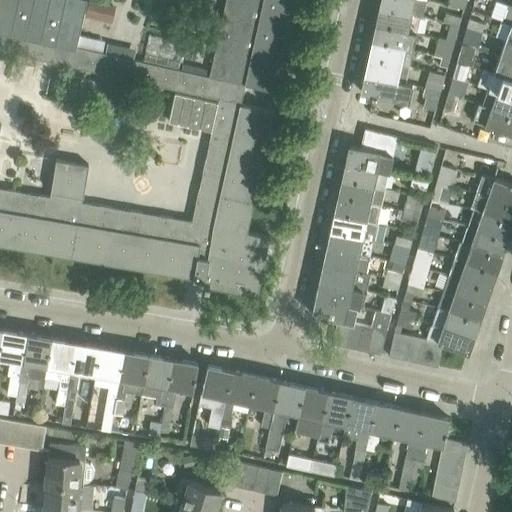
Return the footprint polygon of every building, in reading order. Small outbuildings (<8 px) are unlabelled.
[(0,0),(0,28),(74,45),(73,46),(75,46),(76,43),(86,0),(0,0)] [(76,43),(75,46),(222,79),(223,79),(223,78),(242,82),(278,90),(278,89),(275,89),(282,59),(284,60),(284,59),(282,58),(288,29),(291,30),(291,29),(288,28),(294,0),(224,0),(208,72),(76,43)] [(113,20),(117,4),(101,0),(95,0),(92,15),(113,20)] [(380,0),(379,7),(418,16),(421,16),(425,0),(380,0)] [(463,8),(465,0),(448,0),(448,5),(463,8)] [(511,5),(507,4),(502,20),(510,23),(511,23),(511,5)] [(415,32),(418,16),(379,7),(375,24),(415,32)] [(454,24),(458,25),(461,15),(446,11),(443,21),(451,23),(454,24)] [(469,17),(466,27),(483,31),(485,22),(469,17)] [(454,24),(451,23),(446,40),(453,42),(458,25),(454,24)] [(375,24),(372,40),(411,49),(415,32),(375,24)] [(478,49),(483,31),(466,27),(461,44),(476,48),(478,49)] [(81,33),(79,43),(104,48),(106,39),(81,33)] [(453,42),(446,40),(439,38),(434,54),(442,56),(449,58),(453,42)] [(511,41),(504,39),(499,55),(511,60),(511,41)] [(407,66),(411,49),(372,40),(368,58),(407,66)] [(461,44),(457,60),(471,64),(473,65),(476,57),(473,56),(476,48),(461,44)] [(511,60),(499,55),(493,71),(511,77),(511,60)] [(442,56),(440,65),(446,67),(449,58),(442,56)] [(368,58),(364,74),(403,83),(404,81),(407,66),(368,58)] [(457,60),(452,77),(465,81),(471,64),(457,60)] [(511,77),(493,71),(487,88),(511,96),(511,77)] [(364,74),(361,91),(371,93),(371,94),(372,94),(376,95),(376,94),(392,98),(392,97),(408,102),(411,85),(412,83),(404,81),(403,83),(364,74)] [(426,79),(424,86),(440,91),(442,83),(426,79)] [(449,85),(447,93),(460,97),(463,98),(465,89),(449,85)] [(424,86),(422,95),(426,96),(423,106),(435,109),(440,91),(424,86)] [(478,102),(478,103),(511,114),(511,96),(487,88),(482,103),(478,102)] [(0,243),(186,275),(204,278),(203,285),(204,285),(257,294),(264,260),(265,253),(267,248),(267,245),(269,236),(246,231),(244,230),(250,201),(253,201),(253,200),(251,200),(257,170),(260,171),(260,170),(257,170),(264,140),(266,141),(266,140),(264,140),(270,110),(273,111),(273,110),(238,102),(218,98),(217,101),(174,91),(168,120),(211,129),(209,140),(219,143),(215,160),(205,158),(202,171),(213,173),(209,190),(198,188),(192,219),(190,219),(189,229),(171,226),(173,216),(160,214),(158,224),(140,221),(142,210),(82,200),(88,163),(56,158),(50,195),(8,188),(6,198),(0,197),(0,126),(1,124),(0,123),(0,243)] [(447,93),(442,111),(456,108),(460,97),(447,93)] [(511,132),(511,114),(478,103),(472,119),(491,125),(511,132)] [(392,153),(396,135),(365,127),(361,146),(349,143),(345,161),(377,168),(388,170),(392,153)] [(341,178),(373,185),(384,188),(388,170),(377,168),(345,161),(341,178)] [(452,185),(456,168),(440,164),(436,181),(452,185)] [(482,174),(476,190),(488,193),(511,202),(511,181),(509,180),(509,181),(494,176),(482,174)] [(412,185),(425,189),(428,180),(414,176),(412,185)] [(384,188),(373,185),(341,178),(338,194),(381,204),(384,188)] [(434,190),(431,198),(447,202),(449,194),(452,185),(436,181),(434,190)] [(511,202),(488,193),(476,190),(471,205),(474,206),(511,220),(511,202)] [(409,193),(404,210),(418,214),(423,197),(409,193)] [(334,211),(365,218),(377,221),(381,204),(338,194),(334,211)] [(429,205),(427,215),(435,217),(442,219),(445,210),(429,205)] [(511,220),(474,206),(468,224),(476,226),(507,237),(511,220)] [(416,223),(418,214),(404,210),(402,219),(416,223)] [(330,228),(362,235),(374,238),(377,221),(365,218),(334,211),(330,228)] [(427,215),(424,223),(440,227),(442,219),(435,217),(427,215)] [(468,224),(462,240),(470,242),(501,254),(507,237),(476,226),(468,224)] [(374,238),(362,235),(330,228),(327,245),(370,255),(374,238)] [(438,235),(422,231),(417,247),(431,251),(433,252),(438,235)] [(397,234),(395,243),(409,247),(412,238),(397,234)] [(462,240),(456,257),(465,258),(495,269),(501,254),(470,242),(462,240)] [(407,256),(409,247),(395,243),(392,252),(407,256)] [(327,245),(323,262),(367,271),(370,255),(327,245)] [(417,247),(413,264),(428,268),(433,252),(431,251),(417,247)] [(456,257),(451,272),(459,274),(490,286),(495,269),(465,258),(456,257)] [(371,272),(367,271),(323,262),(319,279),(367,290),(371,272)] [(428,268),(413,264),(408,281),(424,284),(428,268)] [(400,280),(402,271),(388,267),(385,276),(400,280)] [(490,286),(459,274),(451,272),(445,289),(451,291),(484,302),(490,286)] [(397,289),(400,280),(385,276),(383,285),(397,289)] [(319,279),(315,296),(357,305),(364,307),(367,290),(319,279)] [(408,281),(405,290),(421,294),(424,284),(408,281)] [(445,289),(439,305),(448,307),(478,318),(484,302),(451,291),(445,289)] [(384,293),(379,310),(391,313),(395,297),(384,293)] [(342,318),(350,320),(353,321),(357,305),(315,296),(312,313),(322,315),(322,316),(327,318),(327,316),(337,319),(342,320),(342,318)] [(442,323),(442,324),(473,335),(478,318),(448,307),(439,305),(433,322),(442,323)] [(400,307),(399,314),(411,317),(416,318),(418,311),(400,307)] [(375,309),(373,317),(388,322),(391,313),(379,310),(375,309)] [(399,314),(396,324),(414,328),(416,318),(411,317),(399,314)] [(332,342),(344,345),(350,320),(342,318),(342,320),(337,319),(332,342)] [(353,321),(350,320),(344,345),(356,347),(362,323),(353,321)] [(467,351),(473,335),(442,324),(442,323),(433,322),(427,337),(430,338),(437,340),(436,340),(442,342),(467,351)] [(356,347),(368,350),(374,326),(362,323),(356,347)] [(386,328),(374,326),(368,350),(381,353),(386,328)] [(6,393),(17,395),(28,332),(3,328),(0,344),(0,356),(10,358),(7,374),(10,374),(6,393)] [(401,357),(406,333),(394,330),(388,354),(401,357)] [(45,378),(45,375),(52,336),(28,332),(17,395),(16,401),(25,402),(29,381),(29,376),(45,378)] [(418,336),(406,333),(401,357),(413,360),(418,336)] [(45,375),(61,378),(58,401),(66,402),(68,387),(76,341),(52,336),(45,375)] [(427,338),(418,336),(413,360),(425,362),(430,338),(427,337),(427,338)] [(437,340),(430,338),(425,362),(437,365),(442,346),(442,342),(436,340),(437,340)] [(68,387),(66,402),(74,404),(79,374),(77,374),(78,369),(96,372),(100,345),(76,341),(68,387)] [(100,345),(96,372),(113,375),(112,379),(110,379),(107,394),(102,428),(111,430),(124,349),(100,345)] [(116,395),(113,414),(123,416),(126,397),(125,397),(126,389),(142,391),(148,353),(124,349),(116,395)] [(142,391),(141,393),(156,395),(154,411),(164,413),(173,357),(148,353),(142,391)] [(173,357),(164,413),(163,420),(161,431),(171,432),(178,391),(175,390),(175,385),(193,388),(197,361),(173,357)] [(201,390),(199,401),(214,405),(210,425),(219,428),(220,423),(222,415),(232,369),(207,363),(201,390)] [(232,369),(222,415),(230,417),(233,402),(231,401),(232,397),(250,401),(256,374),(232,369)] [(256,374),(250,401),(267,405),(267,409),(265,409),(262,423),(270,425),(280,379),(256,374)] [(270,425),(265,446),(278,448),(285,416),(296,418),(304,384),(280,379),(270,425)] [(296,418),(295,426),(319,431),(328,390),(304,384),(296,418)] [(319,431),(317,438),(327,440),(329,431),(343,434),(351,395),(328,390),(319,431)] [(365,446),(375,400),(351,395),(343,434),(356,437),(353,460),(362,462),(365,446)] [(0,398),(0,410),(7,412),(8,400),(0,398)] [(375,429),(394,433),(400,406),(375,400),(365,446),(373,448),(377,433),(374,432),(375,429)] [(400,406),(394,433),(412,437),(411,442),(409,441),(406,455),(398,487),(407,489),(409,476),(414,457),(425,411),(400,406)] [(425,411),(414,457),(409,476),(418,478),(422,458),(425,444),(424,444),(425,440),(442,443),(444,436),(447,425),(449,416),(425,411)] [(222,415),(220,423),(229,425),(230,425),(232,417),(230,417),(222,415)] [(0,440),(6,442),(11,418),(0,416),(0,440)] [(6,442),(18,444),(22,420),(11,418),(6,442)] [(160,435),(161,431),(163,420),(152,419),(150,433),(160,435)] [(18,444),(30,446),(34,422),(22,420),(18,444)] [(45,424),(34,422),(30,446),(41,448),(45,424)] [(219,428),(218,434),(227,435),(229,425),(220,423),(219,428)] [(442,443),(441,448),(465,453),(468,442),(456,439),(444,436),(442,443)] [(135,467),(140,442),(125,439),(116,485),(127,488),(131,466),(135,467)] [(209,439),(207,447),(215,448),(216,440),(209,439)] [(47,455),(46,481),(85,483),(85,482),(87,481),(89,481),(90,480),(92,478),(93,476),(94,475),(94,473),(94,471),(94,469),(93,467),(92,465),(91,463),(89,462),(87,461),(85,461),(86,448),(49,446),(48,455),(47,455)] [(462,465),(465,453),(441,448),(438,460),(462,465)] [(287,463),(310,469),(313,458),(289,452),(287,463)] [(313,458),(310,469),(334,474),(337,463),(313,458)] [(229,483),(241,485),(246,462),(234,459),(229,483)] [(460,477),(462,465),(438,460),(436,472),(460,477)] [(258,465),(246,462),(241,485),(253,488),(258,465)] [(253,488),(265,490),(269,467),(258,465),(253,488)] [(281,470),(269,467),(265,490),(276,493),(281,470)] [(436,472),(433,482),(457,487),(460,477),(436,472)] [(148,477),(138,475),(135,489),(146,491),(148,477)] [(211,511),(212,511),(220,489),(190,479),(180,476),(176,486),(182,488),(178,501),(183,502),(211,511)] [(93,484),(85,483),(46,481),(44,505),(76,508),(91,509),(93,484)] [(455,500),(457,487),(433,482),(431,494),(455,500)] [(347,484),(344,511),(347,511),(366,511),(371,489),(347,484)] [(111,510),(122,511),(125,498),(114,496),(111,510)] [(406,497),(402,511),(452,511),(453,508),(422,501),(406,497)] [(141,511),(144,502),(133,500),(130,511),(141,511)] [(385,511),(387,504),(376,501),(373,511),(385,511)] [(211,511),(183,502),(179,511),(211,511)] [(282,502),(280,511),(322,511),(323,505),(282,502)]
